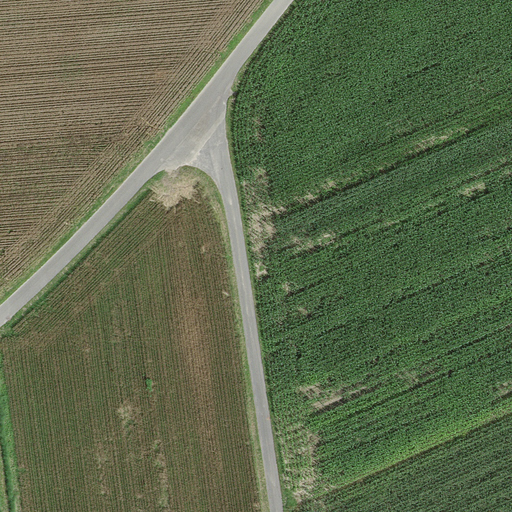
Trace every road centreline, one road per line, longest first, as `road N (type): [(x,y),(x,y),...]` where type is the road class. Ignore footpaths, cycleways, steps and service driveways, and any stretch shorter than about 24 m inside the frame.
road 1 (unclassified): [(195,121),(226,177),(277,511)]
road 2 (unclassified): [(195,121),(0,319)]
road 3 (unclassified): [(285,0),(195,121)]
